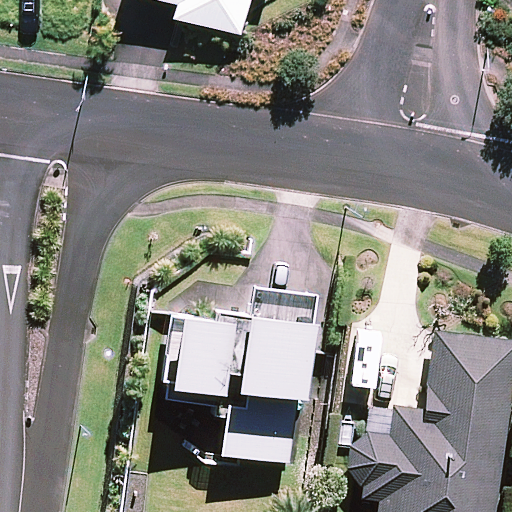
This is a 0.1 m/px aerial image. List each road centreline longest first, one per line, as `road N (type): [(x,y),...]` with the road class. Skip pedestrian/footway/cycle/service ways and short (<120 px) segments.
road 1 (residential): [(63,117),(17,511)]
road 2 (residential): [(63,117),(406,170)]
road 3 (residential): [(434,0),(406,170)]
